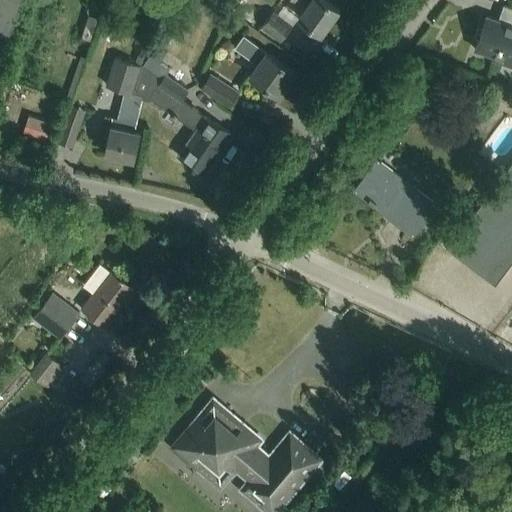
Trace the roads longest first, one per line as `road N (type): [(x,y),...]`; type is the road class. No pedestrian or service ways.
road 1 (unclassified): [(12,511),(244,238)]
road 2 (unclassified): [(511,370),(244,238)]
road 3 (unclassified): [(244,238),(420,0)]
road 4 (unclassified): [(244,238),(166,205),(0,171)]
